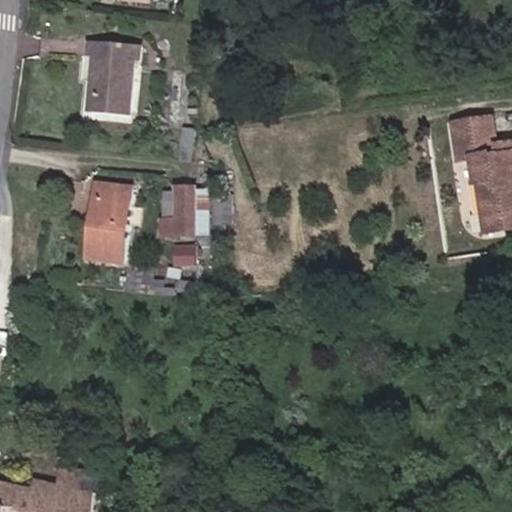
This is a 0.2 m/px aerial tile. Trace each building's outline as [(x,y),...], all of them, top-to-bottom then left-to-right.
[(135,119),(141,62),(146,63),(147,48),(93,44),(92,58),(98,59),(93,115),(135,119)] [(511,230),(511,145),(499,148),(495,119),(453,126),(458,163),(474,160),(482,215),(501,212),(504,232),(511,230)] [(197,164),(201,133),(201,132),(188,130),(184,163),(197,164)] [(128,266),(137,190),(100,186),(91,261),(128,266)] [(200,239),(201,191),(180,191),(180,194),(179,221),(167,221),(167,238),(200,239)] [(215,196),(215,191),(201,191),(200,239),(214,239),(215,227),(215,196)] [(179,221),(180,194),(167,194),(167,221),(179,221)] [(236,228),(237,197),(215,196),(215,227),(236,228)] [(504,232),(501,212),(482,215),(485,234),(504,232)] [(199,250),(181,250),(180,269),(199,269),(199,250)] [(98,511),(99,494),(85,494),(86,472),(61,471),(60,485),(59,496),(34,491),(0,483),(0,511),(98,511)] [(99,494),(99,473),(86,472),(85,494),(99,494)] [(59,496),(60,485),(37,480),(34,491),(59,496)]
